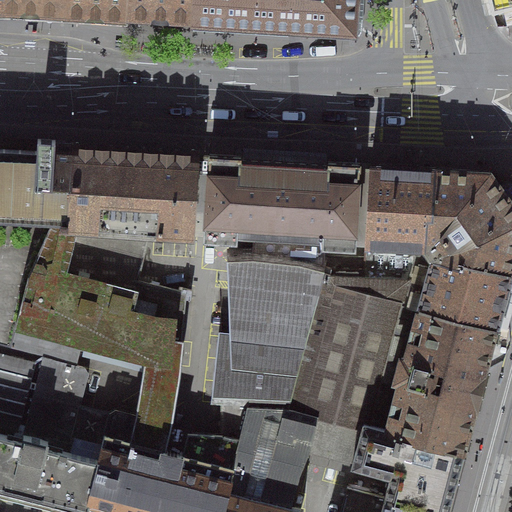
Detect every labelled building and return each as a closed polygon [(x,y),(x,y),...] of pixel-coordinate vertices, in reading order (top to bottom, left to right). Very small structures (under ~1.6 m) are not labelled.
[(63,0),(0,0),(0,8),(31,10),(63,12),(63,0)] [(128,0),(63,0),(63,12),(95,14),(128,16),(128,0)] [(128,0),(128,16),(160,18),(193,20),(194,0),(128,0)] [(194,0),(193,20),(243,24),(293,27),(293,26),(310,27),(351,30),(352,30),(352,29),(353,29),(353,28),(354,0),(194,0)] [(511,0),(494,0),(499,17),(511,13),(511,0)] [(0,218),(1,219),(11,219),(69,222),(69,213),(72,181),(74,145),(55,144),(56,139),(47,139),(38,138),(37,143),(6,141),(0,141),(0,218)] [(197,154),(197,153),(145,150),(145,148),(135,147),(126,147),(125,148),(74,145),(72,181),(69,213),(69,222),(68,227),(75,228),(144,232),(150,232),(192,235),(197,159),(197,157),(198,157),(199,154),(197,154)] [(324,254),(325,246),(355,248),(355,243),(366,244),(371,169),(360,168),(360,163),(328,161),(328,164),(285,161),(241,159),(242,156),(210,154),(210,155),(208,155),(208,157),(209,157),(204,238),(236,240),(237,232),(254,234),(253,247),(227,248),(230,331),(219,330),(210,403),(220,404),(220,403),(288,406),(324,269),(364,268),(365,257),(324,254)] [(364,278),(408,281),(413,260),(424,247),(425,248),(427,216),(432,217),(435,168),(435,167),(419,167),(419,165),(407,164),(395,164),(395,165),(378,164),(378,166),(378,169),(371,169),(366,244),(365,257),(364,268),(364,278)] [(500,184),(499,184),(490,171),(435,168),(432,217),(427,216),(425,248),(424,247),(413,260),(408,281),(418,283),(423,263),(432,258),(431,257),(461,265),(462,260),(511,273),(511,267),(511,180),(510,180),(508,180),(507,180),(505,181),(503,182),(501,183),(500,184)] [(142,390),(138,414),(170,422),(174,398),(178,373),(182,336),(187,292),(136,279),(139,268),(142,257),(138,256),(144,232),(75,228),(68,227),(51,226),(29,272),(10,347),(46,356),(45,357),(75,365),(81,342),(147,359),(142,390)] [(418,283),(412,305),(415,305),(419,306),(497,327),(502,308),(511,273),(462,260),(461,265),(431,257),(432,258),(423,263),(418,283)] [(412,305),(418,283),(408,281),(364,278),(364,268),(324,269),(288,406),(220,403),(220,404),(221,406),(227,406),(227,433),(220,432),(220,433),(203,433),(191,432),(191,430),(191,429),(191,428),(191,427),(190,427),(189,427),(188,427),(187,428),(186,430),(175,427),(176,426),(176,425),(176,424),(175,424),(175,423),(174,423),(170,422),(138,414),(115,408),(110,411),(103,434),(104,434),(98,459),(84,511),(88,511),(302,511),(303,508),(291,504),(299,472),(308,452),(353,463),(364,422),(383,427),(396,378),(401,356),(415,305),(412,305)] [(497,327),(419,306),(406,357),(401,356),(396,378),(400,379),(387,428),(383,427),(382,428),(464,450),(464,451),(481,389),(497,327)] [(0,489),(19,494),(69,507),(84,511),(98,459),(83,455),(68,451),(88,373),(85,368),(75,365),(45,357),(46,356),(10,347),(0,344),(0,489)] [(385,496),(445,511),(447,511),(454,489),(464,450),(382,428),(383,427),(364,422),(353,463),(353,464),(391,474),(385,496)] [(347,486),(340,511),(445,511),(385,496),(347,486)]
